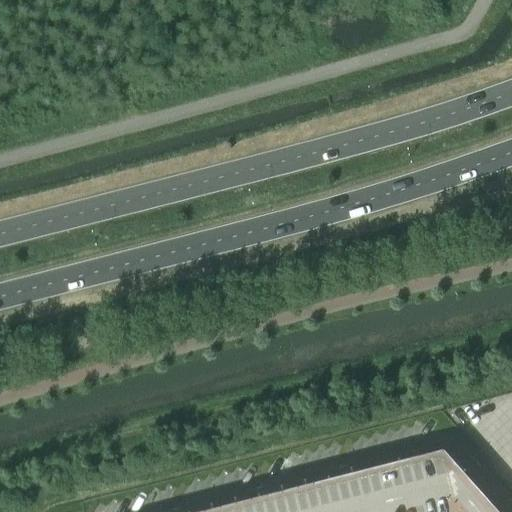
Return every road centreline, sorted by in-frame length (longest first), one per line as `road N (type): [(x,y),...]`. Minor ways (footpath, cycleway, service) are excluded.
road 1 (secondary): [(0,303),(327,218),(511,155)]
road 2 (secondary): [(511,93),(0,235)]
